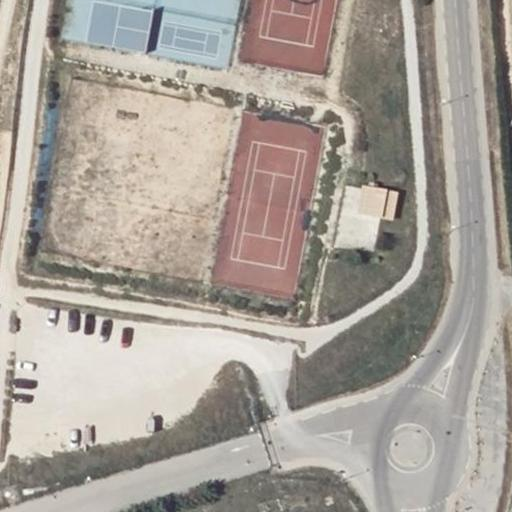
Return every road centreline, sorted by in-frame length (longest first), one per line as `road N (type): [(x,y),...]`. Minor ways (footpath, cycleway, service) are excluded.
road 1 (unclassified): [(456,0),(469,317)]
road 2 (unclassified): [(374,416),(289,437),(267,452),(314,448),(367,474)]
road 3 (unclassified): [(469,317),(418,386),(389,407)]
road 4 (unclassified): [(452,437),(469,317)]
